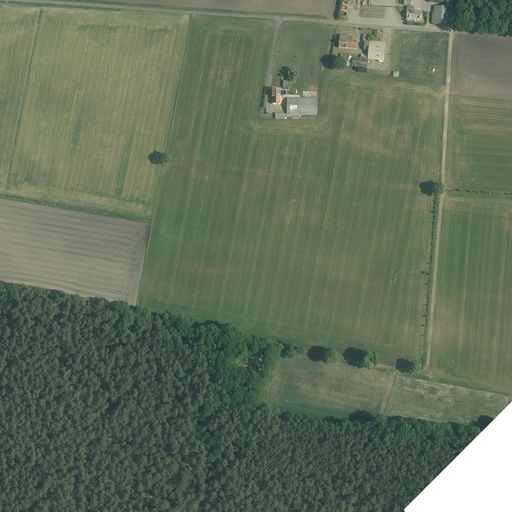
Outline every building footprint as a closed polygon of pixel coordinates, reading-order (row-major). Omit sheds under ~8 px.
[(433,25),(449,26),(450,8),(434,7),(433,25)] [(406,20),(423,21),(424,9),(407,8),(406,20)] [(338,48),(356,49),(356,37),(338,36),(338,48)] [(363,61),(354,60),(353,67),(376,69),(377,66),(394,68),(396,53),(388,52),(389,43),(371,41),(372,37),(366,36),(365,44),(366,44),(365,52),(372,53),(372,58),(364,57),(363,61)] [(352,57),(342,56),(341,66),(351,67),(352,57)] [(272,104),(280,105),(280,91),(272,91),(272,104)] [(318,116),(318,99),(286,99),(286,113),(275,113),(275,119),(289,119),(289,116),(318,116)]
